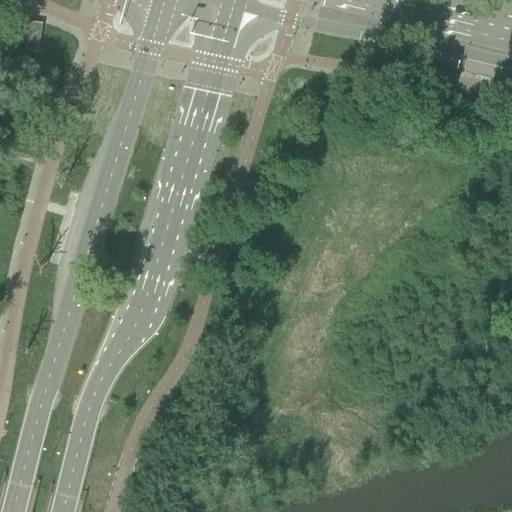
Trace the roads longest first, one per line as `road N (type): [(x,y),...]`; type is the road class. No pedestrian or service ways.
road 1 (secondary): [(62,511),(84,421),(161,244),(232,5)]
road 2 (secondary): [(164,0),(13,511)]
road 3 (secondary): [(232,5),(511,57)]
road 4 (secondary): [(511,27),(386,0)]
